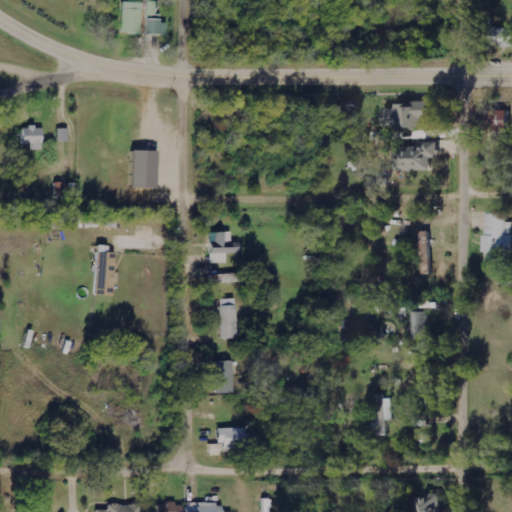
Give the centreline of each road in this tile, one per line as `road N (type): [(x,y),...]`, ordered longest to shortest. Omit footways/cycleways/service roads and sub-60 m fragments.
road 1 (tertiary): [(0,22),(57,53),(151,76),(511,77)]
road 2 (residential): [(467,511),(470,136),(460,0)]
road 3 (residential): [(0,472),(511,458)]
road 4 (residential): [(185,466),(180,0)]
road 5 (track): [(511,202),(186,202)]
